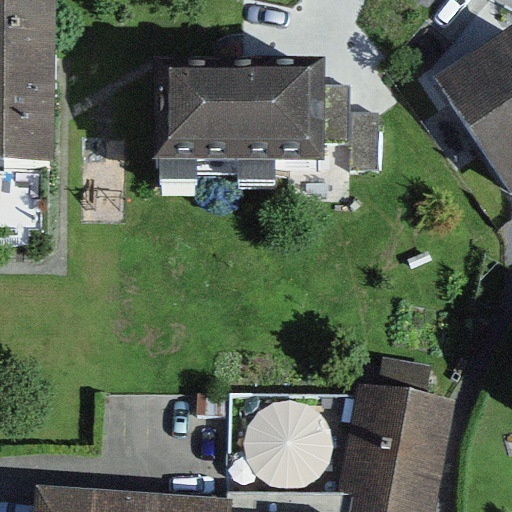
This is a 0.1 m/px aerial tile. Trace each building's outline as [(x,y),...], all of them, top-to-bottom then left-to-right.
[(52,19),(0,18),(0,184),(51,185),(52,19)] [(511,52),(434,104),(509,217),(511,215),(511,52)] [(324,82),(155,81),(154,179),(324,181),(324,175),(324,95),(324,82)] [(350,95),(324,95),(324,175),(375,176),(376,121),(350,121),(350,95)] [(227,501),(49,493),(47,511),(428,511),(451,402),(367,386),(347,487),(229,487),(227,501)] [(331,400),(248,408),(255,484),(337,477),(331,400)]
